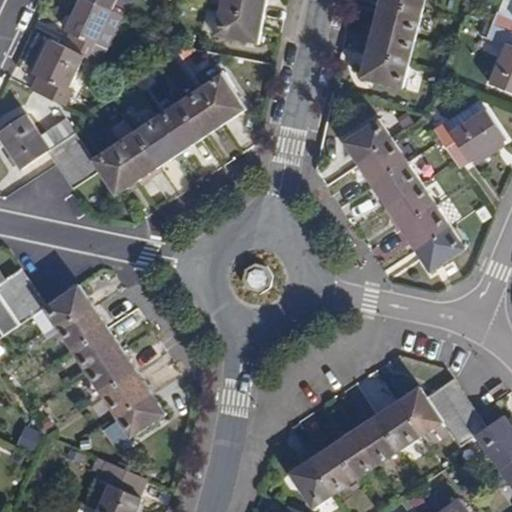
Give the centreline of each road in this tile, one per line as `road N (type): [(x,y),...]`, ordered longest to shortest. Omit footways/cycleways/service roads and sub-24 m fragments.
road 1 (residential): [(270,234),(320,0)]
road 2 (residential): [(0,223),(212,267)]
road 3 (residential): [(210,511),(248,324)]
road 4 (residential): [(480,322),(303,289)]
